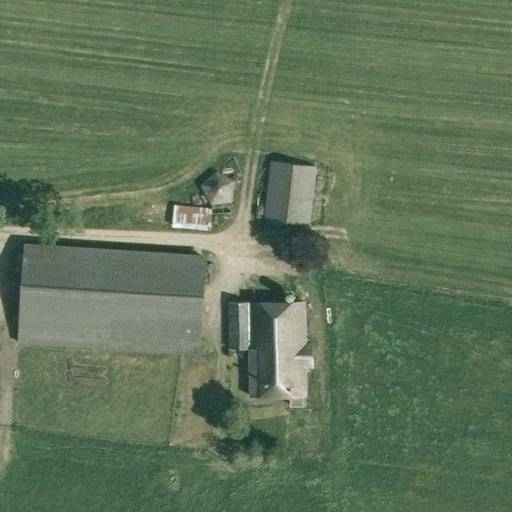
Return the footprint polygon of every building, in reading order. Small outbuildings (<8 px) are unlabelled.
[(263,219),(309,225),(316,167),(270,161),(263,219)] [(210,204),(211,205),(229,202),(231,201),(235,181),(217,171),(200,184),(210,204)] [(211,214),(211,207),(173,204),(172,226),(210,230),(211,214)] [(206,259),(169,256),(169,252),(131,249),(130,251),(25,241),(16,337),(197,355),(206,259)] [(312,367),(312,344),(304,344),(304,302),(228,303),(229,349),(249,348),(250,396),(290,395),(290,405),(304,405),(304,367),(312,367)] [(97,377),(98,367),(69,363),(68,374),(97,377)]
